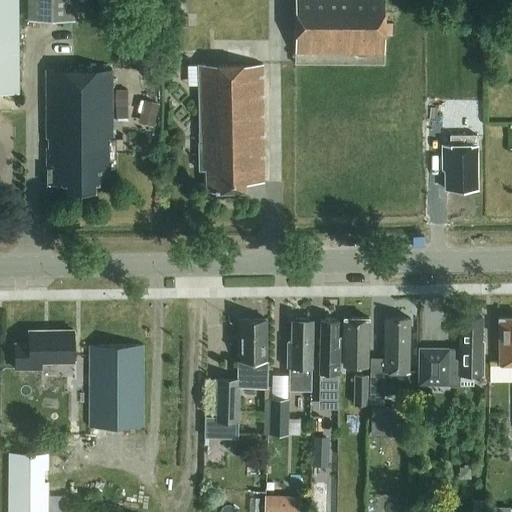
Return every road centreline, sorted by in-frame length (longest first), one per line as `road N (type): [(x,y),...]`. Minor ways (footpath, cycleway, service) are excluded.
road 1 (tertiary): [(511,263),(0,269)]
road 2 (unknown): [(190,296),(187,511)]
